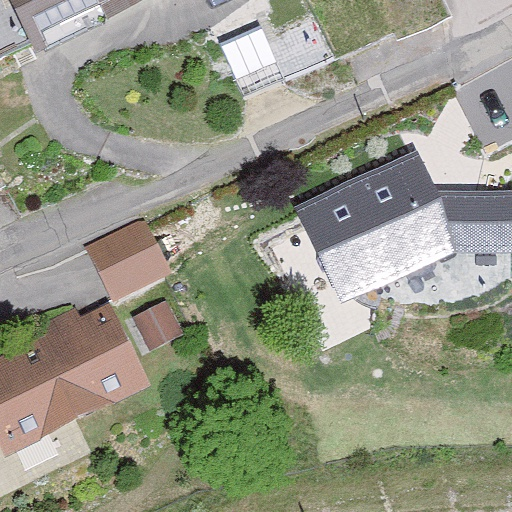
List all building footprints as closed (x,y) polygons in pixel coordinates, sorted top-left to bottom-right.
[(146,0),(17,0),(43,51),(146,0)] [(511,65),(469,79),(489,144),(511,137),(511,65)] [(511,192),(439,193),(420,154),(298,213),(342,304),(452,251),(511,250),(511,192)] [(170,271),(144,219),(88,248),(114,300),(170,271)] [(142,389),(109,324),(82,337),(76,324),(53,336),(58,346),(0,374),(0,434),(10,455),(142,389)]
